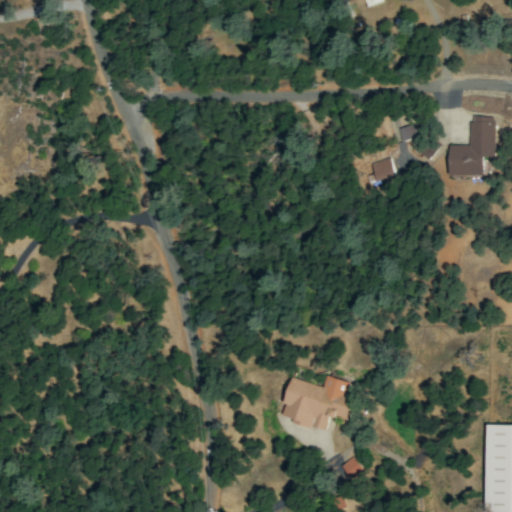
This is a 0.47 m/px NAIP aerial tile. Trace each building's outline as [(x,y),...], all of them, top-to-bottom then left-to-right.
[(448,176),(483,175),(483,157),(494,157),(493,116),(469,116),(469,145),(448,145),(448,176)] [(398,128),(401,141),(416,138),(413,125),(398,128)] [(376,182),(394,175),(388,157),(369,163),(376,182)] [(291,378),(281,415),(292,418),(291,422),(325,431),(329,415),(347,420),(356,384),(325,376),(322,386),(291,378)] [(511,511),(511,425),(487,425),(485,511),(511,511)] [(340,467),(352,481),(364,471),(352,456),(340,467)]
